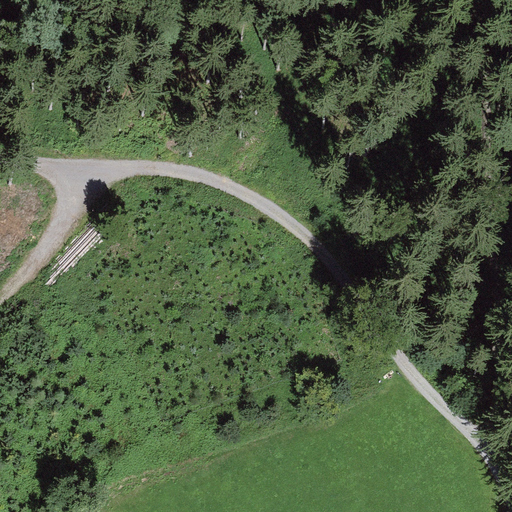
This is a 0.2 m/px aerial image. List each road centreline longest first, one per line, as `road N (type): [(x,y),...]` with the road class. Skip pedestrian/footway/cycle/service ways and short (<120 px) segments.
road 1 (track): [(488,452),(397,354),(329,260),(230,184),(155,169),(77,174),(0,161)]
road 2 (track): [(0,301),(58,239),(75,204),(77,174)]
